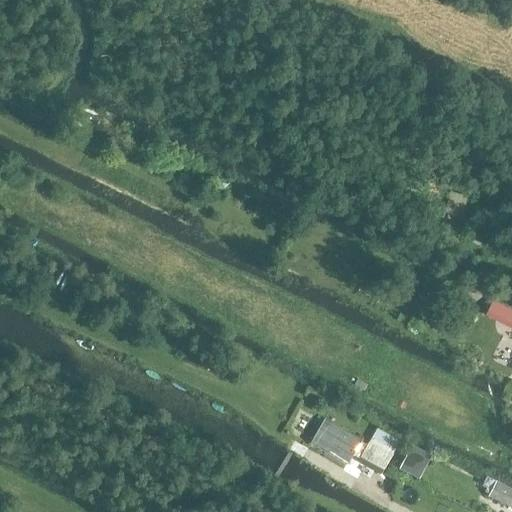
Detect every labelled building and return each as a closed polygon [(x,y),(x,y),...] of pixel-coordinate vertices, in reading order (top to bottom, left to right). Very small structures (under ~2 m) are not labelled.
[(27,310),(33,298),(19,291),(13,303),(27,310)] [(486,314),(508,325),(511,317),(511,310),(492,300),(486,314)] [(509,357),(511,351),(511,338),(487,326),(479,342),(509,357)] [(325,419),(310,443),(347,465),(353,455),(382,472),(400,442),(377,429),(367,445),(361,442),(362,440),(325,419)] [(511,506),(511,488),(486,476),(481,485),(486,488),(483,492),(511,506)]
